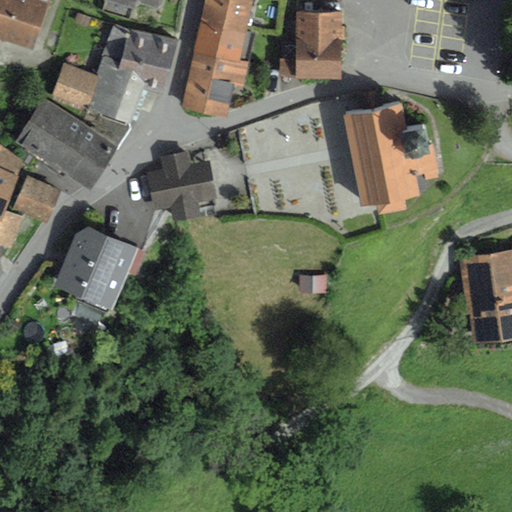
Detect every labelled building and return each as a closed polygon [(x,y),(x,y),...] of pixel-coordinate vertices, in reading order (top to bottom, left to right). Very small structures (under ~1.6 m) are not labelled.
[(34,0),(0,0),(0,36),(31,47),(46,4),(34,0)] [(106,0),(103,9),(128,17),(130,8),(134,9),(136,3),(158,10),(161,0),(106,0)] [(206,0),(201,22),(246,32),(253,0),(206,0)] [(279,58),(279,77),(342,78),(342,11),(297,11),(297,58),(279,58)] [(246,32),(201,22),(195,53),(250,64),(257,35),(246,32)] [(178,40),(113,24),(97,75),(87,107),(87,109),(89,109),(83,123),(118,146),(121,146),(132,129),(130,121),(143,84),(164,90),(178,40)] [(250,64),(195,53),(183,108),(228,117),(234,86),(245,88),(250,64)] [(87,107),(97,75),(64,62),(52,96),(87,107)] [(371,110),(384,107),(380,88),(368,91),(358,93),(361,104),(362,112),(371,110)] [(43,98),(15,142),(90,190),(118,146),(83,123),(43,98)] [(362,112),(343,116),(362,206),(377,203),(379,214),(407,208),(405,197),(421,194),(417,176),(439,172),(433,143),(429,144),(425,126),(406,129),(401,104),(384,107),(371,110),(362,112)] [(0,219),(1,220),(5,209),(24,161),(0,144),(0,219)] [(188,152),(161,157),(163,170),(147,173),(155,211),(170,208),(173,221),(201,216),(199,202),(218,199),(211,160),(191,164),(188,152)] [(47,223),(61,189),(27,175),(14,209),(47,223)] [(25,216),(5,209),(1,220),(0,219),(0,244),(13,249),(25,216)] [(134,235),(131,243),(89,226),(75,234),(53,287),(113,311),(132,267),(140,270),(151,242),(134,235)] [(511,248),(460,257),(474,344),(511,337),(511,248)] [(328,275),(300,276),(300,293),(328,293),(328,275)]
